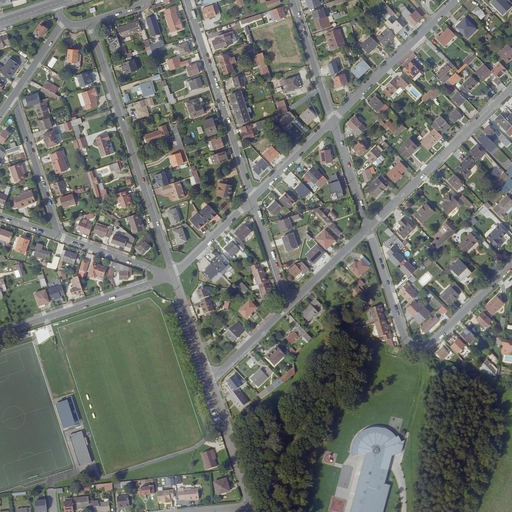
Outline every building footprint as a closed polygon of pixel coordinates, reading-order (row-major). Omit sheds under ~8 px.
[(269,8),(282,4),(280,0),(278,0),(268,3),(269,8)] [(311,9),(321,5),(319,0),(307,0),(308,3),(309,3),(311,9)] [(509,0),(497,0),(495,3),(505,14),(511,7),(511,5),(509,3),(510,1),(509,0)] [(477,14),(483,9),(480,5),(474,11),(477,14)] [(204,9),(207,19),(217,16),(214,6),(204,9)] [(183,23),(181,23),(180,19),(177,12),(178,12),(177,7),(166,10),(168,15),(167,15),(173,33),(185,29),(183,23)] [(393,17),(396,14),(390,7),(386,10),(393,17)] [(286,18),(283,8),(273,11),(276,21),(286,18)] [(314,11),(317,20),(328,16),(325,8),(314,11)] [(415,27),(419,23),(418,22),(422,18),(416,12),(412,15),(407,9),(402,12),(415,27)] [(149,15),(151,22),(158,20),(156,13),(149,15)] [(262,15),(247,20),(248,24),(263,19),(262,15)] [(335,25),(332,15),(328,16),(317,20),(320,29),(335,25)] [(477,27),(468,17),(464,21),(458,26),(468,36),(477,27)] [(397,21),(393,25),(388,20),(385,23),(389,28),(395,34),(399,31),(400,32),(404,29),(397,21)] [(122,38),(143,32),(140,22),(119,29),(122,38)] [(153,23),(158,36),(162,35),(162,32),(161,32),(157,22),(153,23)] [(45,25),(44,27),(42,24),(37,31),(44,35),(49,28),(45,25)] [(447,47),(459,36),(451,27),(442,36),(441,35),(438,38),(447,47)] [(395,34),(389,28),(377,39),(385,47),(396,36),(395,34)] [(345,45),(340,29),(327,33),(332,50),(345,45)] [(110,42),(113,50),(122,47),(118,33),(113,35),(113,36),(111,37),(112,41),(110,42)] [(234,36),(233,33),(219,37),(220,40),(214,42),(217,50),(223,48),(224,50),(228,48),(227,46),(234,44),(233,44),(237,42),(235,36),(234,36)] [(12,43),(10,36),(0,38),(0,50),(7,48),(6,45),(12,43)] [(368,55),(378,45),(371,37),(360,47),(368,55)] [(180,47),(182,54),(190,52),(188,44),(180,47)] [(511,46),(510,44),(500,54),(507,61),(511,56),(511,46)] [(123,49),(126,59),(134,56),(133,53),(128,54),(126,48),(123,49)] [(67,67),(82,68),(83,59),(79,59),(80,54),(80,50),(70,49),(70,59),(68,59),(67,67)] [(467,63),(468,62),(476,54),(474,52),(465,61),(467,63)] [(264,54),(259,56),(262,68),(268,66),(264,54)] [(228,56),(220,58),(223,68),(233,65),(237,63),(236,59),(230,60),(230,58),(229,59),(228,56)] [(180,57),(168,61),(172,71),(183,68),(182,64),(180,57)] [(6,74),(11,78),(22,65),(14,58),(3,72),(6,74)] [(128,74),(138,71),(135,60),(125,64),(126,68),(128,74)] [(371,69),(364,60),(351,71),(358,79),(371,69)] [(406,69),(415,79),(422,72),(413,61),(406,69)] [(460,69),(462,71),(469,64),(468,62),(467,63),(460,69)] [(498,77),(499,78),(508,69),(502,62),(493,71),(493,72),(498,77)] [(453,68),(454,69),(455,68),(450,63),(438,74),(442,78),(441,79),(445,84),(448,81),(450,80),(450,79),(446,74),(453,68)] [(191,77),(201,74),(198,64),(188,67),(191,77)] [(493,72),(493,71),(485,64),(477,72),(484,80),(493,72)] [(226,75),(235,72),(233,65),(223,68),(226,75)] [(262,68),(266,81),(272,78),(268,66),(262,68)] [(455,85),(463,77),(458,71),(450,79),(450,80),(455,85)] [(79,75),(83,86),(95,82),(94,77),(91,78),(89,72),(79,75)] [(417,81),(424,74),(422,72),(415,79),(417,81)] [(349,84),(346,74),(334,77),(338,87),(349,84)] [(468,94),(479,82),(473,75),(464,84),(465,85),(462,88),(468,94)] [(397,81),(395,79),(388,85),(390,86),(384,91),(393,100),(398,95),(395,92),(398,89),(401,86),(403,88),(408,83),(402,77),(397,81)] [(499,86),(503,82),(499,78),(498,77),(494,81),(499,86)] [(237,90),(242,89),(240,82),(239,78),(233,79),(237,90)] [(284,82),(288,92),(302,87),(300,82),(297,83),(295,78),(284,82)] [(47,85),(51,87),(58,93),(61,87),(50,79),(46,84),(47,85)] [(201,79),(194,81),(196,86),(197,90),(204,87),(201,79)] [(155,94),(157,93),(153,81),(141,85),(135,87),(136,92),(145,90),(147,96),(155,94)] [(58,98),(63,96),(58,93),(51,87),(47,85),(45,89),(58,98)] [(428,94),(431,97),(438,90),(435,87),(428,94)] [(88,105),(86,106),(88,110),(100,106),(98,102),(99,102),(97,96),(99,95),(97,88),(83,93),(88,105)] [(37,104),(45,101),(42,90),(28,94),(31,106),(37,104)] [(431,97),(434,100),(441,93),(438,90),(431,97)] [(461,105),(468,99),(461,91),(454,98),(461,105)] [(170,103),(171,105),(178,103),(176,99),(175,99),(174,97),(171,98),(169,92),(167,93),(169,97),(170,103)] [(231,97),(236,111),(246,108),(241,94),(231,97)] [(387,103),(386,104),(378,95),(370,102),(378,111),(380,109),(384,112),(390,106),(387,103)] [(150,115),(147,108),(155,105),(152,98),(145,100),(143,101),(137,103),(139,109),(140,113),(142,118),(150,115)] [(48,105),(50,105),(49,100),(37,104),(38,108),(40,108),(42,116),(51,113),(48,105)] [(200,100),(189,103),(194,118),(206,114),(203,106),(202,106),(200,100)] [(276,110),(286,107),(284,101),(274,104),(276,110)] [(288,113),(286,107),(276,110),(278,116),(288,113)] [(250,122),(246,108),(236,111),(240,125),(250,122)] [(308,125),(316,116),(309,109),(300,117),(308,125)] [(458,113),(456,110),(449,116),(456,123),(460,118),(459,118),(462,115),(459,112),(458,113)] [(286,116),(280,122),(285,128),(294,118),(290,114),(287,117),(286,116)] [(511,136),(511,135),(511,124),(509,122),(502,115),(501,114),(499,116),(500,117),(497,120),(500,123),(499,124),(502,127),(503,126),(507,130),(506,131),(511,136)] [(363,123),(357,116),(349,123),(356,130),(360,133),(366,127),(363,123)] [(442,116),(433,124),(436,128),(442,134),(451,125),(442,116)] [(42,120),(45,130),(53,127),(56,126),(53,117),(42,120)] [(83,117),(73,120),(76,129),(79,139),(83,138),(81,134),(83,133),(80,124),(84,122),(83,117)] [(387,123),(383,119),(381,121),(386,127),(387,128),(388,130),(391,127),(387,123)] [(395,132),(399,128),(390,119),(387,123),(391,127),(395,132)] [(73,120),(66,123),(68,131),(76,129),(73,120)] [(210,137),(219,134),(214,120),(205,123),(210,137)] [(260,131),(271,127),(268,120),(242,128),(246,140),(260,136),(257,128),(258,128),(260,131)] [(181,150),(185,148),(180,133),(178,127),(178,126),(177,124),(173,125),(179,146),(181,150)] [(485,133),(491,140),(494,142),(499,137),(498,136),(499,135),(490,126),(484,132),(485,133)] [(149,144),(169,137),(166,127),(160,129),(161,131),(143,137),(146,145),(149,144)] [(422,142),(430,149),(444,135),(442,134),(436,128),(422,142)] [(1,139),(6,142),(13,132),(8,129),(1,139)] [(60,144),(56,131),(46,134),(48,139),(49,142),(51,147),(53,146),(57,145),(60,144)] [(492,152),(498,146),(494,142),(491,140),(485,133),(478,138),(492,152)] [(109,141),(111,140),(109,134),(97,138),(104,157),(116,153),(114,147),(111,148),(110,144),(109,141)] [(509,148),(511,144),(511,142),(504,134),(500,138),(509,148)] [(89,148),(85,137),(83,138),(79,139),(82,148),(82,150),(89,148)] [(408,155),(418,146),(411,138),(401,148),(408,155)] [(215,151),(225,148),(222,139),(213,142),(215,151)] [(294,140),(288,146),(292,150),(298,144),(294,140)] [(361,154),(368,148),(361,141),(355,147),(361,154)] [(370,159),(373,162),(383,152),(377,145),(368,154),(372,158),(370,159)] [(276,157),(279,153),(272,146),(264,155),(273,164),(278,159),(276,157)] [(484,155),(476,146),(469,153),(478,161),(484,155)] [(180,165),(180,167),(190,164),(189,161),(185,148),(181,150),(170,153),(175,167),(180,165)] [(66,157),(68,157),(65,150),(53,154),(59,174),(70,170),(66,157)] [(327,164),(332,164),(330,152),(321,153),(322,165),(327,164)] [(212,157),(216,167),(228,163),(225,153),(212,157)] [(388,173),(393,178),(406,165),(402,161),(404,159),(399,154),(395,158),(399,163),(388,173)] [(466,154),(455,166),(460,172),(464,167),(472,160),(466,154)] [(384,162),(380,157),(374,163),(378,167),(384,162)] [(262,171),(266,168),(266,167),(269,164),(263,158),(256,165),(262,171)] [(26,173),(25,168),(26,168),(24,162),(13,165),(18,181),(28,178),(26,173)] [(117,171),(122,169),(120,162),(112,165),(114,171),(117,170),(117,171)] [(402,173),(408,168),(406,165),(393,178),(396,182),(403,174),(402,173)] [(307,184),(314,192),(319,187),(322,184),(326,180),(327,179),(324,176),(322,177),(314,167),(304,176),(310,182),(307,184)] [(369,179),(373,176),(370,168),(367,169),(364,172),(366,180),(369,179)] [(100,177),(99,177),(96,169),(90,172),(93,180),(94,183),(100,182),(100,181),(101,180),(100,177)] [(497,181),(503,187),(511,178),(507,173),(506,172),(497,181)] [(164,188),(170,186),(169,182),(166,174),(157,176),(156,178),(157,181),(159,182),(160,184),(161,189),(164,188)] [(390,181),(384,174),(381,177),(387,184),(390,181)] [(458,190),(465,184),(455,174),(449,181),(458,190)] [(328,183),(330,190),(329,190),(330,195),(335,194),(337,200),(344,198),(336,175),(329,182),(328,183)] [(380,177),(369,187),(376,194),(387,184),(381,177),(380,177)] [(57,187),(58,187),(60,195),(69,192),(65,180),(56,183),(57,187)] [(99,198),(108,195),(106,190),(102,191),(100,182),(94,183),(94,184),(99,198)] [(173,193),(176,202),(187,198),(181,182),(176,184),(170,186),(164,188),(166,195),(173,193)] [(218,194),(231,197),(234,185),(221,182),(218,194)] [(295,191),(303,199),(310,193),(301,183),(298,185),(299,186),(295,191)] [(377,196),(388,185),(387,184),(376,194),(377,196)] [(30,204),(38,201),(35,189),(23,193),(23,194),(16,196),(17,198),(14,199),(13,202),(14,206),(17,207),(20,206),(20,208),(31,205),(30,204)] [(0,200),(7,203),(10,195),(0,190),(0,200)] [(201,198),(199,191),(193,193),(195,200),(201,198)] [(124,209),(134,205),(132,199),(130,199),(129,195),(128,192),(118,195),(120,203),(123,203),(124,209)] [(466,202),(458,194),(455,197),(450,192),(446,197),(448,199),(446,201),(441,207),(449,215),(458,206),(461,203),(463,205),(466,202)] [(295,202),(286,193),(279,199),(288,208),(295,202)] [(66,207),(78,202),(76,194),(63,198),(66,207)] [(473,205),(464,195),(461,197),(471,207),(473,205)] [(505,213),(511,206),(511,199),(508,195),(494,210),(503,219),(507,216),(505,213)] [(275,216),(283,209),(277,202),(269,209),(275,216)] [(423,223),(435,212),(427,203),(415,215),(423,223)] [(489,209),(485,204),(479,209),(484,214),(489,209)] [(212,220),(218,215),(208,205),(200,214),(207,221),(211,218),(212,220)] [(172,225),(181,223),(177,209),(168,212),(172,225)] [(326,217),(319,209),(314,211),(316,214),(326,224),(338,237),(341,234),(335,228),(336,227),(332,223),(337,219),(331,212),(326,217)] [(200,214),(199,213),(190,221),(199,230),(208,222),(207,221),(200,214)] [(144,227),(139,214),(129,217),(135,234),(146,230),(145,227),(144,227)] [(291,221),(301,218),(300,215),(295,216),(295,217),(279,222),(282,232),(293,228),(291,221)] [(404,238),(415,227),(404,217),(399,221),(403,225),(397,230),(404,238)] [(85,232),(91,234),(95,224),(89,222),(87,219),(84,220),(82,219),(78,228),(82,230),(85,231),(85,232)] [(440,247),(449,239),(458,230),(449,221),(445,225),(449,229),(449,231),(439,241),(437,239),(434,242),(438,246),(440,247)] [(115,226),(112,225),(111,228),(110,230),(98,225),(96,232),(102,234),(101,235),(105,237),(106,235),(110,237),(115,226)] [(239,239),(236,241),(242,247),(245,244),(242,242),(252,232),(245,225),(235,235),(238,237),(239,239)] [(494,246),(507,233),(500,225),(487,238),(494,246)] [(179,245),(187,242),(182,226),(173,229),(179,245)] [(1,230),(0,229),(0,237),(12,242),(15,232),(1,227),(1,230)] [(388,246),(398,236),(389,227),(386,230),(392,236),(385,243),(388,246)] [(327,249),(336,241),(326,230),(317,238),(327,249)] [(466,252),(479,240),(472,232),(459,245),(466,252)] [(288,252),(298,248),(294,235),(284,238),(288,252)] [(17,249),(26,253),(31,240),(22,236),(17,249)] [(129,240),(115,236),(113,242),(127,247),(127,246),(134,248),(136,241),(129,239),(129,240)] [(236,241),(235,240),(235,239),(224,250),(226,252),(225,253),(227,256),(229,254),(232,258),(240,250),(242,252),(244,249),(242,247),(236,241)] [(143,252),(145,255),(152,247),(144,240),(137,247),(143,252)] [(39,242),(35,254),(45,258),(44,258),(47,259),(48,257),(50,257),(52,252),(48,251),(42,249),(44,244),(39,242)] [(396,244),(388,251),(392,255),(397,249),(399,248),(396,244)] [(146,256),(153,249),(152,247),(145,255),(146,256)] [(314,264),(324,254),(316,247),(307,256),(309,258),(314,263),(314,264)] [(398,266),(406,258),(397,249),(392,255),(390,256),(398,266)] [(76,264),(80,254),(68,250),(65,260),(76,264)] [(213,266),(222,257),(217,252),(208,261),(212,264),(213,266)] [(360,258),(368,267),(371,264),(362,255),(360,258)] [(48,267),(58,269),(62,259),(62,258),(57,256),(54,264),(50,263),(48,267)] [(222,257),(213,266),(220,273),(222,275),(229,269),(231,267),(222,258),(222,257)] [(358,277),(368,267),(360,258),(350,268),(358,277)] [(427,267),(433,261),(429,258),(423,263),(427,267)] [(81,271),(87,273),(91,261),(85,259),(81,271)] [(417,269),(408,260),(400,268),(409,276),(413,273),(417,269)] [(468,268),(460,260),(452,268),(461,277),(466,273),(464,271),(468,268)] [(15,266),(18,274),(20,273),(20,270),(21,270),(24,277),(28,275),(27,271),(26,272),(23,263),(22,264),(21,262),(17,263),(18,265),(15,266)] [(99,275),(105,277),(109,267),(94,262),(90,275),(98,278),(99,275)] [(130,277),(132,277),(132,274),(130,273),(131,267),(115,262),(110,275),(111,276),(111,277),(111,278),(115,277),(114,274),(116,269),(121,271),(121,279),(130,279),(130,277)] [(296,266),(301,271),(304,274),(309,270),(302,263),(298,264),(296,266)] [(211,280),(220,273),(213,266),(212,264),(208,267),(210,268),(207,271),(205,273),(211,280)] [(267,283),(262,269),(260,270),(258,265),(252,267),(253,271),(258,286),(259,285),(267,283)] [(299,273),(301,271),(296,266),(295,265),(289,271),(295,277),(299,273)] [(450,269),(460,279),(461,277),(452,268),(450,269)] [(65,279),(68,278),(66,271),(59,269),(62,277),(64,276),(65,279)] [(76,278),(78,287),(76,288),(73,289),(74,294),(84,291),(85,291),(80,275),(79,275),(74,277),(75,279),(76,278)] [(221,288),(223,286),(225,289),(229,285),(225,279),(224,280),(221,275),(217,278),(222,285),(220,287),(221,288)] [(0,279),(2,285),(5,292),(10,290),(5,277),(0,279)] [(118,278),(115,277),(111,278),(114,288),(121,286),(118,278)] [(402,292),(411,301),(419,294),(410,284),(411,284),(409,281),(401,288),(403,291),(402,292)] [(422,291),(413,282),(411,284),(410,284),(419,294),(422,291)] [(249,289),(243,283),(239,287),(245,293),(249,289)] [(263,300),(273,297),(268,283),(267,283),(259,285),(260,289),(263,300)] [(449,301),(451,303),(464,290),(457,283),(453,287),(444,296),(449,301)] [(63,295),(67,294),(64,284),(51,288),(54,299),(64,296),(63,295)] [(323,292),(326,289),(321,284),(318,286),(323,292)] [(449,301),(444,296),(453,287),(451,285),(439,296),(447,304),(449,301)] [(435,296),(426,287),(423,290),(431,299),(432,298),(435,296)] [(201,300),(202,303),(211,300),(206,288),(197,291),(200,300),(201,300)] [(358,301),(364,295),(359,289),(353,295),(358,301)] [(47,303),(52,302),(48,290),(38,293),(42,307),(48,305),(47,303)] [(444,305),(435,296),(432,298),(441,308),(444,305)] [(495,314),(506,303),(499,296),(488,306),(495,314)] [(203,307),(204,307),(207,314),(208,317),(216,314),(212,300),(211,300),(202,303),(201,304),(203,307)] [(253,300),(251,302),(258,309),(260,307),(253,300)] [(316,300),(310,306),(318,314),(318,313),(316,310),(321,306),(316,300)] [(416,300),(407,308),(414,315),(423,307),(416,300)] [(247,320),(258,309),(251,302),(240,312),(247,320)] [(421,322),(431,312),(425,305),(423,307),(414,315),(421,322)] [(444,305),(441,308),(440,309),(444,314),(447,312),(448,313),(447,314),(450,316),(453,314),(444,305)] [(318,314),(310,306),(301,315),(308,323),(318,314)] [(384,321),(382,313),(380,307),(370,310),(375,324),(384,321)] [(486,327),(493,320),(485,312),(478,319),(486,327)] [(428,332),(441,320),(438,316),(431,322),(429,320),(423,326),(428,332)] [(391,340),(392,340),(389,329),(387,330),(386,326),(384,321),(375,324),(374,324),(379,339),(384,337),(385,341),(386,341),(391,340)] [(233,342),(245,331),(238,324),(226,334),(233,342)] [(293,344),(305,332),(300,326),(292,334),(291,333),(289,335),(290,336),(287,339),(293,344)] [(472,344),(478,337),(469,328),(463,334),(472,344)] [(309,342),(313,339),(307,333),(303,337),(309,342)] [(460,351),(466,344),(460,337),(453,344),(460,351)] [(498,337),(494,341),(499,345),(503,342),(498,337)] [(506,347),(510,348),(511,342),(503,340),(501,353),(505,353),(506,347)] [(444,357),(450,352),(444,346),(438,351),(444,357)] [(275,366),(286,356),(278,347),(267,358),(275,366)] [(289,352),(294,357),(298,353),(293,348),(289,352)] [(475,368),(498,375),(498,373),(499,365),(500,360),(493,352),(475,368)] [(271,376),(274,374),(269,368),(266,371),(271,376)] [(284,383),(295,375),(295,368),(280,380),(284,383)] [(257,386),(259,389),(271,376),(266,371),(263,374),(261,371),(251,381),(253,383),(251,386),(254,389),(257,386)] [(229,391),(232,395),(238,390),(247,383),(245,380),(240,384),(234,377),(226,383),(229,386),(227,387),(230,391),(229,391)] [(276,390),(284,383),(280,380),(272,386),(276,390)] [(232,395),(230,397),(241,410),(249,403),(238,390),(232,395)] [(256,397),(260,401),(270,394),(266,390),(256,397)] [(77,424),(71,399),(59,402),(67,427),(77,424)] [(64,428),(67,427),(59,402),(57,403),(64,428)] [(244,414),(252,408),(250,405),(242,411),(244,414)] [(81,467),(94,464),(84,432),(72,436),(81,467)] [(403,442),(403,441),(401,438),(400,437),(398,435),(394,440),(392,439),(391,438),(390,437),(389,437),(390,435),(388,434),(387,433),(385,433),(385,432),(384,434),(381,434),(378,434),(375,434),(372,434),(371,435),(370,435),(368,436),(367,434),(364,436),(363,437),(362,438),(363,439),(361,442),(359,444),(358,447),(356,447),(355,448),(355,451),(354,453),(356,453),(356,454),(356,455),(356,457),(356,459),(357,460),(372,457),(372,458),(372,459),(373,460),(371,466),(364,464),(351,511),(383,511),(391,486),(385,485),(392,457),(402,453),(405,441),(403,442)] [(218,456),(218,451),(206,453),(208,465),(207,465),(207,470),(208,470),(218,469),(217,461),(217,456),(218,456)] [(372,457),(366,459),(364,464),(371,466),(373,460),(372,459),(372,458),(372,457)] [(198,465),(192,474),(196,474),(201,467),(198,465)] [(54,483),(71,480),(70,473),(53,476),(54,483)] [(166,479),(167,486),(174,485),(173,477),(166,479)] [(218,496),(230,492),(226,479),(214,484),(218,496)] [(140,496),(155,495),(155,488),(154,487),(150,487),(151,488),(143,489),(144,490),(140,490),(140,496)] [(174,491),(158,492),(159,502),(162,502),(165,502),(166,503),(167,504),(169,504),(170,504),(171,502),(171,499),(175,498),(174,491)] [(185,502),(199,500),(199,491),(185,492),(179,492),(180,501),(185,501),(185,502)] [(90,495),(74,497),(75,501),(75,508),(91,506),(91,508),(96,507),(95,503),(94,498),(90,498),(90,495)] [(49,511),(48,501),(37,501),(37,511),(42,511),(49,511)] [(75,511),(75,508),(75,501),(66,502),(66,511),(75,511)] [(109,511),(112,511),(111,503),(106,503),(103,504),(102,502),(99,502),(95,503),(96,507),(95,511),(109,511)]
